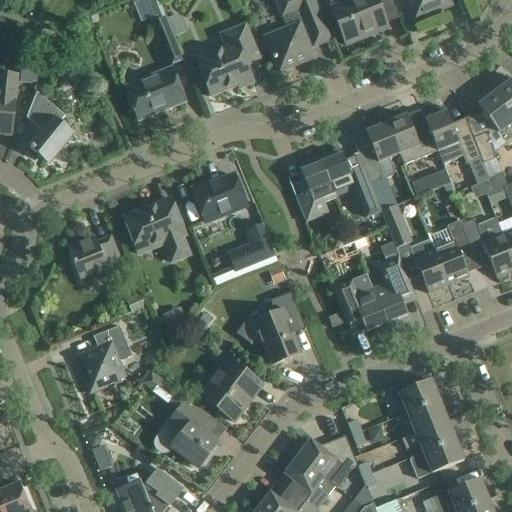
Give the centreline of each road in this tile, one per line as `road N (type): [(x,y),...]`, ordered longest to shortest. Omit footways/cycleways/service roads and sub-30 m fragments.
road 1 (residential): [(37,215),(220,137),(281,132),(474,52),(511,16)]
road 2 (residential): [(212,511),(296,406),(460,341)]
road 3 (residential): [(92,511),(71,458),(44,434),(0,321)]
road 4 (residential): [(511,468),(460,341)]
